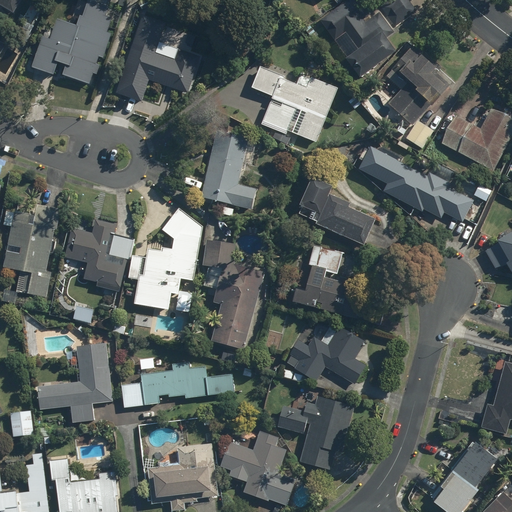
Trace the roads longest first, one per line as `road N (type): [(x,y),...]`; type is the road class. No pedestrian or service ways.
road 1 (residential): [(367,501),(398,452),(430,331),(448,298)]
road 2 (residential): [(0,127),(63,127),(127,141),(139,155),(135,170),(100,176)]
